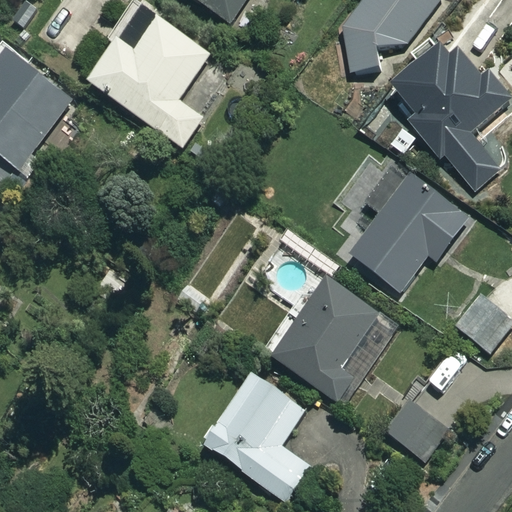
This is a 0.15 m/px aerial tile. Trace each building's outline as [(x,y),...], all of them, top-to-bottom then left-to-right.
[(247,0),(195,0),(230,25),(247,0)] [(362,0),(345,21),(350,79),(381,76),(378,47),(406,48),(443,0),(362,0)] [(212,57),(162,22),(139,55),(121,43),(91,85),(184,151),(206,121),(180,102),(212,57)] [(504,108),(448,45),(395,92),(418,117),(409,125),(442,163),(504,108)] [(1,67),(0,66),(0,156),(20,171),(74,101),(11,53),(1,67)] [(472,223),(414,177),(352,257),(403,296),(432,258),(440,265),(472,223)] [(511,280),(499,285),(486,301),(483,299),(458,328),(495,360),(511,340),(511,280)] [(275,359),(343,408),(399,329),(332,281),(275,359)] [(307,414),(256,376),(205,447),(286,505),(312,469),(283,448),(307,414)] [(445,431),(413,403),(386,435),(418,463),(445,431)]
